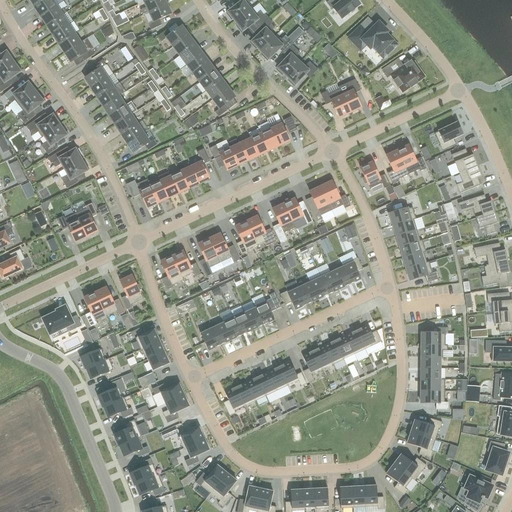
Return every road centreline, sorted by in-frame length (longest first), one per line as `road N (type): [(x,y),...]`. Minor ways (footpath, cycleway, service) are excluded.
road 1 (residential): [(386,287),(400,391),(373,459),(352,468),(265,472),(244,465),(228,453),(192,391)]
road 2 (residential): [(0,4),(96,146),(139,242)]
road 3 (residential): [(386,287),(187,380)]
road 4 (residential): [(116,511),(61,378),(0,341)]
road 5 (residential): [(139,242),(331,151)]
road 6 (residential): [(195,0),(246,66),(331,151)]
road 7 (residential): [(0,307),(139,242)]
road 8 (residential): [(331,151),(367,217),(386,287)]
road 9 (residential): [(139,242),(187,380)]
road 10 (residential): [(331,151),(462,91)]
